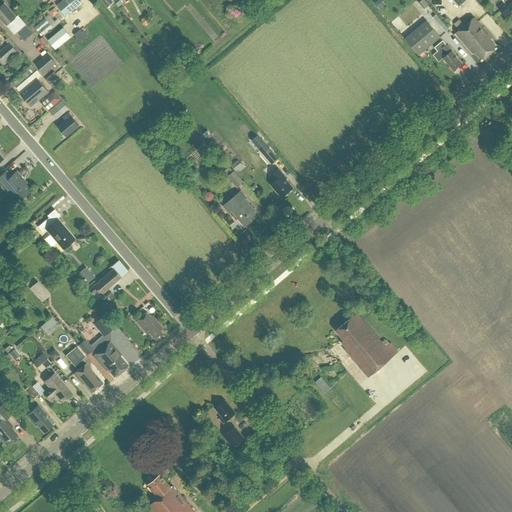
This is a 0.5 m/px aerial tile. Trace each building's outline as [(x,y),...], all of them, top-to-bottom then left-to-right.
[(78,0),(62,0),(57,5),(66,15),(81,3),(78,0)] [(100,0),(107,8),(114,3),(111,0),(100,0)] [(380,0),(378,0),(375,3),(379,8),(384,4),(380,0)] [(503,2),(498,7),(506,16),(511,10),(511,0),(502,0),(503,2)] [(4,3),(0,6),(0,17),(15,34),(27,24),(18,14),(16,16),(4,4),(5,3),(4,3)] [(439,17),(436,19),(446,32),(449,29),(439,17)] [(471,51),(473,49),(482,60),(496,48),(489,39),(491,38),(474,17),(456,32),(471,51)] [(48,18),(38,27),(44,35),(55,26),(48,18)] [(426,20),(405,37),(419,54),(440,37),(426,20)] [(48,40),(56,49),(71,37),(63,28),(48,40)] [(443,40),(435,47),(438,51),(443,58),(454,71),(462,63),(452,51),(451,51),(446,44),(443,40)] [(0,50),(0,61),(2,63),(15,52),(8,43),(0,50)] [(36,64),(44,73),(57,62),(48,53),(36,64)] [(38,78),(41,75),(37,70),(27,78),(32,83),(20,93),(31,106),(49,91),(38,78)] [(57,71),(52,77),(63,86),(70,77),(65,73),(62,76),(57,71)] [(48,97),(55,105),(61,99),(55,91),(48,97)] [(69,108),(61,99),(55,105),(49,110),(57,118),(69,108)] [(69,112),(63,117),(66,120),(58,126),(66,136),(79,125),(69,112)] [(277,157),(269,146),(261,152),(270,163),(277,157)] [(237,159),(230,165),(234,169),(235,170),(242,164),(237,159)] [(278,168),(270,175),(274,179),(270,182),(281,196),(293,186),(278,168)] [(227,175),(237,187),(243,181),(235,170),(234,169),(227,175)] [(6,171),(0,175),(0,185),(5,191),(8,189),(17,200),(29,190),(24,184),(26,183),(16,171),(10,176),(6,171)] [(232,209),(245,224),(258,214),(245,198),(246,197),(240,190),(224,204),(230,211),(232,209)] [(58,218),(53,222),(49,217),(38,226),(43,232),(44,231),(43,230),(46,229),(63,249),(75,238),(69,232),(58,218)] [(77,270),(83,281),(90,277),(84,266),(77,270)] [(88,290),(92,294),(97,290),(100,294),(120,278),(112,269),(88,290)] [(29,288),(40,302),(50,294),(38,280),(29,288)] [(336,330),(344,340),(341,342),(346,348),(345,349),(368,377),(393,356),(357,312),(336,330)] [(149,333),(155,340),(162,334),(160,331),(162,329),(152,316),(150,317),(146,313),(135,322),(147,335),(149,333)] [(91,323),(102,336),(112,327),(102,314),(91,323)] [(43,324),(50,334),(62,326),(56,316),(43,324)] [(107,369),(114,377),(121,371),(97,344),(92,348),(85,339),(78,345),(87,355),(90,352),(106,370),(107,369)] [(97,344),(121,371),(127,366),(119,356),(121,354),(110,341),(106,344),(102,340),(97,344)] [(83,383),(91,392),(102,382),(82,359),(84,356),(76,346),(72,341),(64,348),(68,353),(65,355),(77,369),(73,373),(82,384),(83,383)] [(19,356),(14,349),(8,354),(8,355),(6,356),(9,360),(11,358),(13,360),(19,356)] [(50,363),(42,353),(32,362),(40,372),(50,363)] [(55,394),(60,400),(70,392),(54,373),(44,381),(49,387),(43,393),(49,399),(55,394)] [(331,389),(321,377),(315,382),(325,394),(331,389)] [(24,390),(32,399),(37,394),(29,385),(24,390)] [(225,400),(215,408),(222,416),(220,418),(224,423),(236,413),(225,400)] [(2,403),(0,405),(0,437),(5,444),(17,434),(8,423),(9,422),(6,418),(11,414),(2,403)] [(46,415),(37,405),(25,415),(35,426),(36,425),(43,432),(52,425),(45,416),(46,415)] [(245,439),(234,426),(223,436),(233,449),(245,439)] [(148,485),(159,497),(147,506),(152,511),(195,511),(173,485),(171,487),(161,474),(148,485)]
